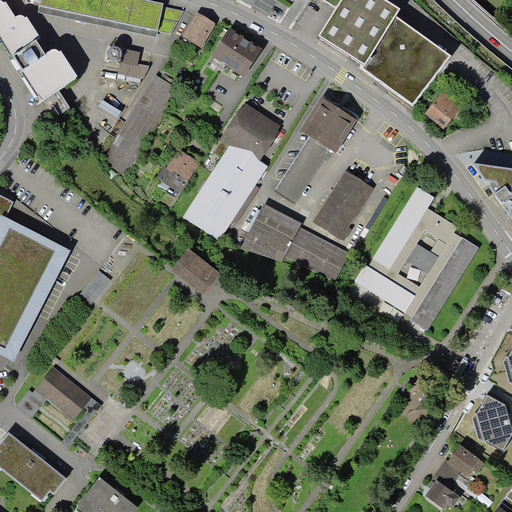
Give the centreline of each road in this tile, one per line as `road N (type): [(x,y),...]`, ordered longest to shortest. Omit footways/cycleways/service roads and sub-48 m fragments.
road 1 (residential): [(53,511),(83,472),(2,408),(92,247),(0,163)]
road 2 (primary): [(507,248),(416,132),(275,34),(200,0)]
road 3 (residential): [(397,511),(511,311)]
